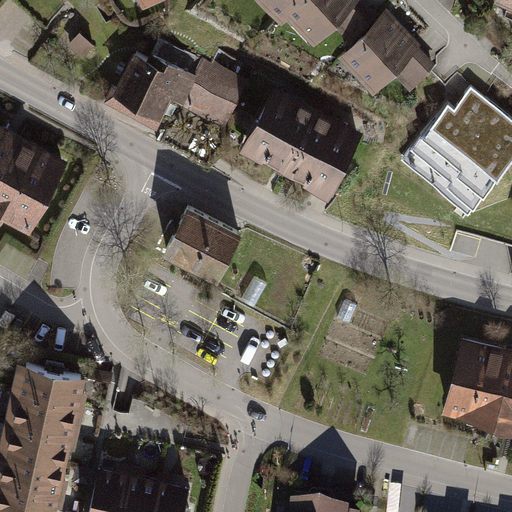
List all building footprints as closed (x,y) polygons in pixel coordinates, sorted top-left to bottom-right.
[(260,0),(280,20),(286,14),(300,0),(260,0)] [(349,39),(375,13),(362,0),(300,0),(286,14),(312,41),(332,22),(349,39)] [(410,86),(436,61),(419,44),(421,42),(387,6),(338,52),(372,87),(392,68),(410,86)] [(94,42),(80,29),(67,42),(82,56),(94,42)] [(225,125),(249,81),(203,55),(201,58),(159,35),(148,55),(133,47),(106,96),(155,123),(170,95),(225,125)] [(327,194),(362,128),(273,80),(237,146),(260,158),(262,155),(302,177),(301,180),(327,194)] [(467,209),(511,151),(511,112),(511,114),(471,82),(455,103),(447,97),(400,158),(467,209)] [(30,229),(70,155),(0,117),(0,219),(1,220),(4,215),(30,229)] [(220,275),(244,226),(189,198),(179,219),(174,216),(168,227),(174,230),(165,248),(220,275)] [(441,408),(511,427),(511,345),(461,332),(441,408)] [(83,390),(87,373),(18,358),(0,441),(0,511),(4,511),(57,511),(58,507),(63,508),(70,478),(65,477),(71,448),(75,449),(88,391),(83,390)] [(184,511),(192,482),(99,462),(88,511),(184,511)] [(350,511),(351,510),(293,503),(291,511),(350,511)]
